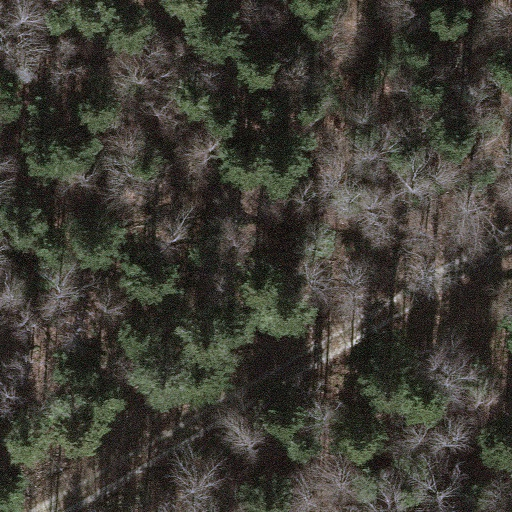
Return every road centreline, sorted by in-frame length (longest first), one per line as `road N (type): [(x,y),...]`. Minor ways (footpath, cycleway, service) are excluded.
road 1 (track): [(25,511),(511,227)]
road 2 (track): [(0,159),(57,178),(511,230)]
